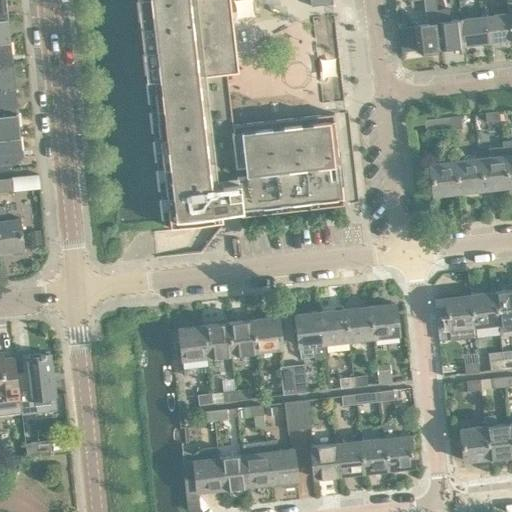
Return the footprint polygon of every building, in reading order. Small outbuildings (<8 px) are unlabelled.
[(139,0),(148,80),(151,80),(168,223),(203,218),(342,201),(341,179),(339,163),(334,114),(231,126),(225,71),(236,70),(227,0),(139,0)] [(428,23),(415,24),(418,50),(441,47),(436,9),(436,5),(426,6),(428,23)] [(450,20),(449,8),(436,9),(441,47),(464,44),(461,19),(450,20)] [(485,16),(488,41),(511,39),(508,13),(485,16)] [(461,19),(464,44),(488,41),(485,16),(461,19)] [(0,41),(9,40),(6,17),(0,17),(0,41)] [(0,65),(11,64),(9,40),(0,41),(0,65)] [(0,89),(14,88),(11,64),(0,65),(0,89)] [(14,88),(0,89),(0,113),(16,112),(14,88)] [(500,120),(498,111),(485,113),(486,122),(500,120)] [(0,138),(19,136),(16,112),(0,113),(0,138)] [(450,116),(452,128),(461,127),(460,115),(450,116)] [(452,128),(450,116),(424,119),(425,131),(452,128)] [(0,169),(12,169),(11,161),(21,160),(19,136),(0,138),(0,169)] [(511,139),(511,140),(503,141),(501,141),(502,146),(504,146),(508,186),(511,185),(511,139)] [(487,156),(480,157),(479,157),(483,188),(508,186),(504,146),(502,146),(487,148),(487,156)] [(455,160),(458,191),(483,188),(479,157),(455,160)] [(458,191),(455,160),(430,162),(433,194),(458,191)] [(0,178),(0,191),(13,190),(11,177),(0,178)] [(5,205),(0,205),(0,250),(9,250),(10,253),(12,255),(22,254),(24,251),(19,217),(7,219),(5,205)] [(41,243),(40,232),(30,233),(31,244),(41,243)] [(511,328),(511,289),(495,291),(498,322),(499,330),(511,328)] [(473,325),(498,322),(495,291),(470,294),(473,325)] [(448,328),(473,325),(470,294),(444,297),(448,328)] [(369,306),(373,337),(398,334),(395,303),(369,306)] [(348,340),(373,337),(369,306),(344,308),(348,340)] [(445,306),(434,307),(439,340),(449,339),(448,328),(445,306)] [(348,340),(344,308),(320,311),(323,342),(324,342),(348,340)] [(326,356),(325,353),(324,342),(323,342),(320,311),(295,314),(298,345),(312,344),(314,358),(326,356)] [(252,319),(256,350),(281,347),(277,316),(252,319)] [(227,322),(231,353),(256,350),(252,319),(227,322)] [(203,325),(207,356),(231,353),(227,322),(203,325)] [(181,359),(206,356),(207,356),(203,325),(177,328),(181,359)] [(511,349),(502,351),(502,353),(502,359),(504,369),(511,367),(511,349)] [(0,352),(0,415),(21,413),(17,381),(13,356),(2,358),(1,353),(0,352)] [(50,354),(22,358),(27,401),(56,397),(50,354)] [(504,369),(502,359),(488,360),(490,370),(504,369)] [(464,364),(465,373),(478,371),(477,362),(464,364)] [(292,365),(295,392),(307,391),(304,364),(292,365)] [(295,392),(292,365),(280,367),(283,394),(295,392)] [(378,383),(391,381),(390,372),(377,374),(378,383)] [(352,376),(353,386),(367,384),(366,374),(352,376)] [(353,386),(352,376),(339,378),(340,388),(353,386)] [(506,386),(504,377),(491,378),(492,388),(506,386)] [(479,380),(466,381),(467,390),(480,389),(479,380)] [(235,390),(236,400),(250,398),(249,388),(235,390)] [(236,400),(235,390),(222,391),(223,401),(236,400)] [(393,399),(392,390),(379,391),(380,400),(393,399)] [(354,394),(355,404),(369,402),(368,392),(354,394)] [(210,393),(197,394),(198,404),(212,402),(210,393)] [(355,404),(354,394),(341,395),(342,405),(355,404)] [(296,401),(299,428),(311,427),(308,399),(296,401)] [(299,428),(296,401),(284,402),(287,430),(299,428)] [(249,416),(263,415),(262,405),(248,406),(249,416)] [(275,414),(274,407),(265,408),(266,415),(275,414)] [(213,410),(214,420),(227,418),(226,409),(213,410)] [(214,420),(213,410),(199,412),(200,421),(214,420)] [(488,457),(511,454),(511,441),(510,423),(495,424),(494,414),(483,416),(484,426),(488,457)] [(414,465),(412,450),(419,449),(417,436),(410,436),(410,434),(396,436),(394,422),(381,423),(383,438),(384,437),(388,468),(414,465)] [(488,457),(484,426),(459,428),(463,460),(488,457)] [(360,440),(363,471),(388,468),(384,437),(383,438),(360,440)] [(276,439),(266,440),(267,451),(271,482),(278,481),(279,487),(284,488),(293,487),(297,484),(293,448),(277,450),(276,439)] [(266,440),(242,443),(241,443),(242,454),(246,485),(271,482),(267,451),(266,440)] [(335,443),(338,474),(363,471),(360,440),(335,443)] [(18,443),(19,455),(26,454),(25,444),(25,442),(18,443)] [(49,442),(25,444),(26,454),(26,456),(50,453),(49,442)] [(338,474),(335,443),(310,446),(313,477),(338,474)] [(222,487),(218,456),(217,446),(200,448),(192,454),(183,450),(182,450),(186,487),(196,486),(196,490),(222,487)] [(242,454),(218,456),(222,487),(246,485),(242,454)]
